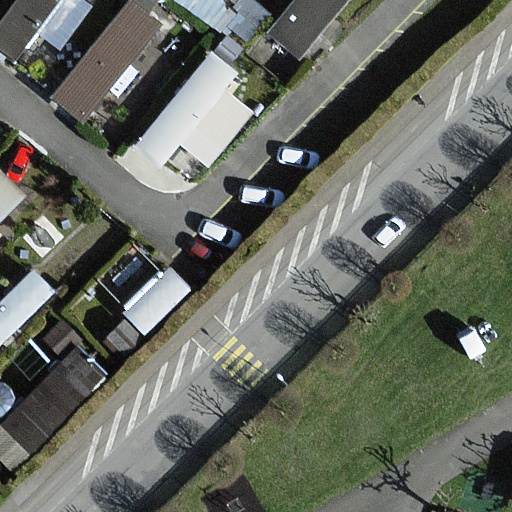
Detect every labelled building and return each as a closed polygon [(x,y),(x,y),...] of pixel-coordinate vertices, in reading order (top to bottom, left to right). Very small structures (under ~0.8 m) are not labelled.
[(58,0),(13,0),(0,19),(0,59),(11,67),(58,0)] [(158,0),(125,0),(125,1),(145,17),(158,0)] [(215,0),(169,0),(223,40),(228,33),(244,45),(267,15),(246,0),(239,0),(231,11),(215,0)] [(215,0),(231,11),(239,0),(215,0)] [(344,0),(291,0),(262,36),(295,62),(344,0)] [(145,17),(125,1),(46,100),(79,126),(157,27),(145,17)] [(239,54),(222,40),(209,56),(226,70),(239,54)] [(209,56),(206,54),(128,150),(156,173),(235,77),(226,70),(209,56)] [(0,221),(21,200),(0,178),(0,221)] [(187,293),(164,270),(118,316),(122,319),(142,339),(187,293)] [(0,342),(49,294),(28,272),(0,300),(0,342)] [(142,339),(122,319),(102,340),(122,359),(142,339)] [(78,341),(58,322),(39,341),(60,361),(71,348),(78,341)] [(102,377),(71,348),(60,361),(0,424),(0,431),(27,456),(102,377)]
